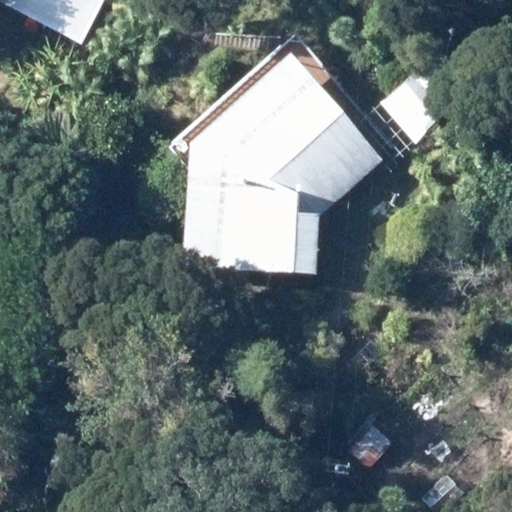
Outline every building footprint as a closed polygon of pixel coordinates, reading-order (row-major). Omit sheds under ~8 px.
[(0,0),(0,11),(75,48),(98,0),(0,0)] [(432,58),(371,112),(407,153),(440,124),(427,109),(455,84),(432,58)] [(176,160),(172,276),(306,281),(308,229),(360,181),(371,171),(275,68),(176,160)] [(485,171),(467,189),(478,201),(497,183),(485,171)] [(330,404),(312,390),(292,416),(309,430),(330,404)] [(371,428),(345,457),(363,473),(389,445),(371,428)] [(444,480),(419,505),(426,511),(445,511),(461,497),(444,480)]
